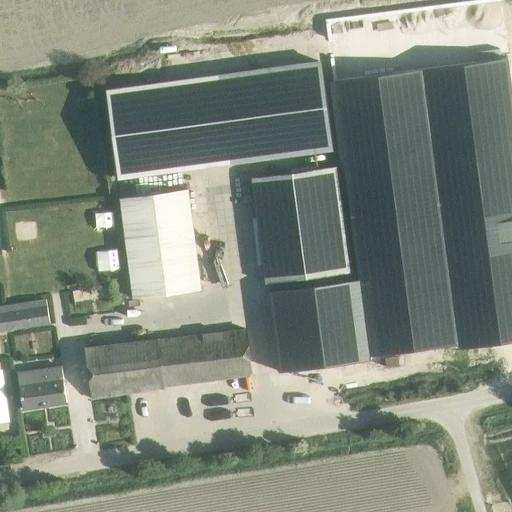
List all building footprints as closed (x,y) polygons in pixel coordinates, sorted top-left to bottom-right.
[(117,178),(330,149),(318,61),(105,89),(117,178)] [(252,180),(265,281),(345,271),(332,171),(252,180)] [(119,198),(131,289),(132,298),(200,289),(187,189),(119,198)] [(346,283),(296,289),(266,293),(277,372),(356,362),(346,283)] [(47,299),(0,306),(0,331),(51,324),(47,299)] [(90,397),(250,374),(243,328),(83,352),(90,397)] [(23,407),(67,401),(62,366),(18,373),(23,407)]
